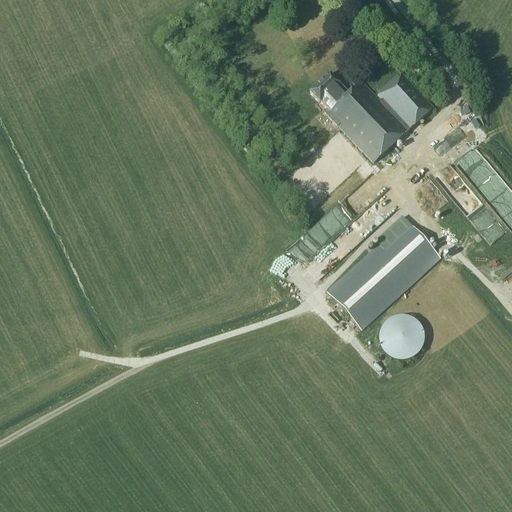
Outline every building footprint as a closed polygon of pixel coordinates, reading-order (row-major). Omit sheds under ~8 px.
[(433,110),(401,75),(375,98),(361,83),(348,96),(339,86),(329,75),(309,94),(319,104),(320,103),(327,111),(323,114),(337,128),(338,127),(373,165),(433,110)] [(475,127),(457,141),(462,148),(463,148),(466,153),(484,139),(475,127)] [(377,185),(380,190),(387,185),(378,172),(368,179),(374,187),(377,185)] [(462,208),(493,245),(508,232),(478,195),(462,208)] [(361,332),(440,260),(402,218),(374,242),(378,247),(327,294),(361,332)] [(314,254),(308,246),(317,239),(311,231),(288,249),(300,265),(314,254)] [(321,257),(329,270),(340,263),(332,250),(321,257)] [(307,265),(318,280),(330,271),(318,256),(307,265)] [(273,272),(280,275),(284,265),(276,262),(273,272)] [(403,318),(401,318),(399,318),(397,318),(395,318),(393,319),(391,320),(389,321),(388,322),(386,323),(385,324),(383,326),(382,327),(381,329),(380,331),(379,333),(379,334),(378,336),(378,338),(378,340),(378,342),(378,344),(379,346),(379,348),(380,350),(381,352),(382,353),(383,355),(385,356),(386,358),(388,359),(389,360),(391,361),(393,362),(395,362),(397,363),(399,363),(401,363),(403,363),(405,363),(407,362),(409,362),(411,361),(412,360),(414,359),(416,358),(417,356),(418,355),(420,353),(421,352),(422,350),(422,348),(423,346),(423,344),(424,342),(424,340),(424,338),(423,336),(423,334),(422,333),(422,331),(421,329),(420,327),(418,326),(417,324),(416,323),(414,322),(412,321),(411,320),(409,319),(407,318),(405,318),(403,318)]
